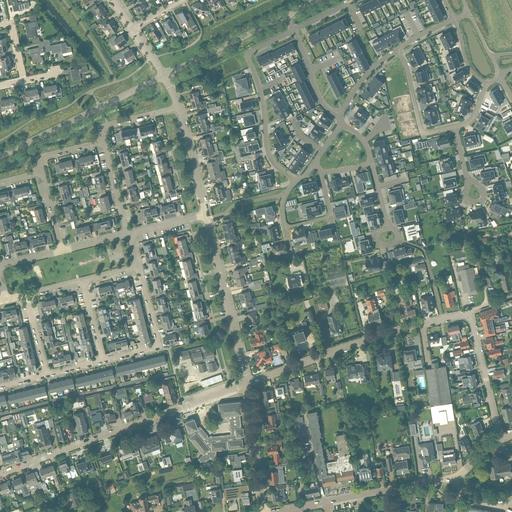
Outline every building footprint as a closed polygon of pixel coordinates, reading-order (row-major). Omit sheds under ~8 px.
[(29,8),(28,3),(28,2),(21,4),(20,3),(17,3),(16,0),(7,0),(9,5),(12,5),(14,11),(29,8)] [(143,0),(140,0),(138,2),(139,5),(134,8),(134,9),(135,11),(136,11),(137,13),(146,9),(143,3),(145,2),(143,0)] [(224,4),(223,2),(221,0),(207,0),(211,7),(215,5),(217,8),(224,4)] [(370,0),(365,3),(369,11),(374,9),(370,0)] [(370,0),(374,9),(379,6),(376,0),(370,0)] [(436,1),(428,5),(430,11),(438,7),(436,1)] [(210,13),(208,8),(205,4),(202,6),(201,3),(199,3),(197,4),(197,3),(192,5),(197,14),(200,12),(205,14),(206,15),(210,13)] [(365,3),(360,6),(364,14),(369,11),(365,3)] [(93,13),(95,14),(97,12),(101,19),(108,14),(106,11),(104,8),(101,4),(97,7),(95,4),(91,7),(89,8),(93,13)] [(438,7),(430,11),(433,16),(441,12),(438,7)] [(198,30),(197,27),(189,13),(186,14),(185,13),(184,14),(182,11),(175,15),(177,19),(178,18),(181,23),(184,22),(188,28),(190,27),(193,33),(198,30)] [(441,12),(433,16),(435,21),(443,17),(441,12)] [(33,43),(37,42),(40,41),(38,36),(35,37),(35,36),(36,36),(35,36),(35,34),(34,29),(38,28),(36,21),(35,14),(29,16),(30,22),(25,23),(26,27),(27,26),(27,29),(26,29),(28,38),(31,37),(33,43)] [(345,18),(340,20),(344,29),(349,26),(345,18)] [(111,34),(113,32),(117,29),(114,24),(114,23),(112,20),(108,22),(106,19),(100,23),(104,30),(107,28),(111,34)] [(168,34),(174,31),(177,37),(182,34),(179,28),(177,28),(174,22),(172,23),(169,19),(163,22),(165,26),(164,26),(168,34)] [(340,20),(335,23),(339,31),(344,29),(340,20)] [(335,23),(330,25),(334,34),(339,31),(335,23)] [(330,25),(325,28),(329,36),(334,34),(330,25)] [(401,25),(392,29),(393,30),(398,40),(403,38),(401,32),(404,31),(401,25)] [(158,31),(156,28),(155,29),(154,28),(152,29),(151,30),(152,31),(149,33),(154,40),(159,37),(160,40),(165,37),(161,29),(158,31)] [(325,28),(320,30),(324,39),(329,36),(325,28)] [(320,30),(314,33),(318,41),(324,39),(320,30)] [(393,30),(388,33),(393,43),(393,42),(394,43),(396,42),(395,42),(398,40),(393,30)] [(442,32),(436,35),(441,44),(452,38),(453,38),(450,32),(444,35),(442,32)] [(311,40),(308,41),(311,47),(315,46),(313,44),(318,41),(314,33),(309,36),(311,40)] [(388,33),(383,35),(383,36),(388,45),(393,43),(388,33)] [(116,43),(120,48),(123,46),(123,45),(127,42),(124,38),(122,34),(117,38),(115,35),(111,37),(108,39),(112,46),(116,43)] [(377,36),(369,41),(372,46),(375,45),(377,50),(380,49),(381,50),(382,49),(382,48),(383,48),(378,39),(377,36)] [(378,39),(383,48),(388,45),(383,36),(382,37),(378,39)] [(452,38),(441,44),(443,49),(441,50),(442,53),(443,53),(448,51),(447,48),(455,44),(455,42),(454,39),(453,39),(453,38),(452,38)] [(44,40),(45,46),(47,52),(51,51),(52,54),(59,52),(59,53),(58,54),(58,56),(57,56),(58,60),(64,59),(64,57),(63,57),(62,53),(68,52),(66,42),(50,45),(48,39),(44,40)] [(356,39),(346,44),(348,48),(358,43),(356,39)] [(44,40),(40,41),(37,42),(38,47),(29,49),(30,54),(32,64),(35,63),(36,63),(43,62),(42,56),(39,57),(39,53),(43,52),(42,47),(45,46),(44,40)] [(293,42),(287,45),(292,55),(297,52),(293,42)] [(358,43),(348,48),(351,53),(352,53),(352,52),(360,48),(358,43)] [(287,45),(281,48),(286,58),(288,57),(292,55),(287,45)] [(409,55),(408,55),(410,59),(411,59),(411,60),(423,54),(419,45),(413,48),(414,51),(408,54),(409,55)] [(281,48),(276,51),(280,60),(286,58),(281,48)] [(360,48),(352,52),(352,53),(354,57),(355,57),(355,56),(363,53),(360,48)] [(125,49),(111,57),(114,62),(114,61),(121,57),(121,58),(123,58),(126,57),(128,61),(135,57),(131,49),(127,52),(125,49)] [(276,51),(270,54),(274,62),(274,63),(279,61),(280,60),(276,51)] [(442,53),(440,54),(441,58),(444,57),(446,63),(458,58),(456,52),(450,54),(448,51),(443,53),(442,53)] [(270,53),(264,56),(268,65),(274,62),(270,54),(270,53)] [(363,53),(355,56),(355,57),(357,61),(365,57),(363,53)] [(1,64),(10,62),(9,56),(4,57),(4,54),(0,55),(0,61),(1,61),(1,64)] [(411,59),(411,60),(414,66),(420,63),(422,65),(427,63),(423,54),(411,60),(411,59)] [(264,56),(258,59),(263,68),(268,65),(264,56)] [(357,61),(355,62),(357,67),(367,62),(365,57),(357,61)] [(458,58),(446,63),(447,66),(449,72),(455,70),(454,67),(460,64),(458,58)] [(10,62),(1,64),(2,64),(0,64),(0,68),(2,76),(10,74),(9,69),(11,69),(10,62)] [(367,62),(357,67),(360,72),(370,67),(367,62)] [(72,69),(70,70),(73,81),(77,80),(81,79),(80,73),(88,71),(87,66),(86,66),(86,63),(82,63),(79,64),(77,65),(78,68),(72,69)] [(299,63),(291,67),(293,72),(301,68),(299,63)] [(422,71),(415,72),(416,77),(427,74),(426,67),(421,68),(422,71)] [(301,68),(293,72),(296,77),(303,73),(301,68)] [(455,71),(449,74),(454,83),(466,76),(466,75),(466,74),(464,71),(463,70),(457,74),(455,71)] [(335,72),(327,75),(330,80),(337,77),(335,72)] [(303,73),(296,77),(298,81),(298,82),(303,79),(306,78),(303,73)] [(242,90),(243,94),(251,92),(249,85),(247,85),(246,78),(243,78),(241,74),(233,78),(235,81),(236,81),(238,91),(242,90)] [(337,77),(330,80),(332,85),(340,81),(337,77)] [(373,79),(372,80),(372,81),(379,87),(380,88),(384,83),(376,77),(373,79)] [(298,81),(295,83),(298,88),(306,84),(303,79),(298,82),(298,81)] [(470,79),(464,86),(468,90),(470,88),(474,92),(479,87),(478,86),(476,84),(470,79)] [(340,81),(332,85),(334,90),(342,86),(340,81)] [(371,82),(369,85),(376,91),(379,87),(372,81),(371,82)] [(51,85),(49,85),(51,94),(55,94),(55,95),(56,98),(62,96),(61,94),(61,93),(60,88),(57,88),(56,86),(56,84),(55,84),(55,83),(50,84),(51,85)] [(426,88),(419,89),(420,92),(420,96),(433,92),(431,83),(425,84),(426,88)] [(306,84),(298,88),(300,93),(308,89),(306,84)] [(44,91),(41,92),(43,98),(48,97),(48,95),(51,94),(49,85),(43,87),(44,91)] [(190,93),(192,100),(200,98),(199,94),(204,93),(202,85),(196,87),(197,91),(190,93)] [(369,85),(365,89),(375,97),(378,93),(378,92),(376,91),(369,85)] [(342,86),(334,90),(337,95),(345,91),(342,86)] [(37,88),(31,90),(34,102),(43,99),(43,98),(41,92),(38,93),(37,88)] [(275,95),(270,98),(271,101),(271,103),(272,102),(272,103),(282,99),(284,98),(280,89),(274,92),(275,95)] [(308,89),(300,93),(303,97),(310,94),(308,89)] [(365,89),(362,94),(366,97),(364,100),(369,104),(375,97),(365,89)] [(492,101),(489,108),(496,111),(500,105),(499,103),(503,101),(501,97),(502,96),(500,92),(498,93),(497,89),(490,93),(492,97),(490,98),(492,101)] [(33,99),(34,102),(31,90),(25,91),(26,95),(23,96),(24,102),(30,101),(29,99),(33,99)] [(433,92),(420,96),(421,99),(422,102),(429,100),(429,104),(436,102),(434,97),(433,92)] [(460,93),(457,102),(469,107),(470,104),(471,101),(465,99),(466,96),(460,93)] [(310,94),(303,97),(305,102),(313,99),(310,94)] [(13,98),(6,99),(8,108),(9,110),(10,111),(12,111),(13,109),(12,109),(18,108),(17,101),(14,102),(13,98)] [(201,101),(200,98),(192,100),(193,107),(200,105),(201,108),(208,107),(206,100),(201,101)] [(5,109),(8,108),(6,99),(0,100),(1,105),(0,105),(0,111),(5,110),(5,109)] [(282,99),(272,103),(275,108),(284,104),(282,99)] [(313,99),(305,102),(307,107),(315,104),(313,99)] [(400,110),(392,112),(394,117),(408,114),(406,106),(409,105),(407,99),(398,101),(400,110)] [(254,108),(252,100),(240,103),(242,111),(254,108)] [(457,102),(453,111),(459,114),(460,111),(467,113),(468,110),(469,107),(457,102)] [(284,104),(275,108),(278,113),(287,109),(289,108),(286,103),(284,104)] [(424,112),(425,116),(426,117),(439,114),(436,104),(430,106),(431,109),(424,111),(424,112)] [(356,113),(352,118),(357,122),(364,111),(356,105),(352,110),(356,113)] [(287,109),(278,113),(280,119),(286,116),(287,119),(293,116),(291,113),(289,114),(287,109)] [(364,111),(357,122),(362,125),(366,120),(368,122),(372,116),(364,111)] [(320,112),(318,116),(329,124),(332,121),(326,117),(327,116),(324,113),(323,113),(322,112),(320,112)] [(476,125),(475,125),(476,126),(483,129),(483,130),(484,129),(483,129),(484,129),(484,130),(487,131),(490,125),(495,116),(486,112),(484,116),(482,115),(481,115),(479,119),(477,122),(478,122),(476,125)] [(195,116),(197,123),(211,120),(210,116),(206,116),(205,113),(195,116)] [(246,113),(239,115),(241,122),(244,122),(245,126),(256,124),(254,114),(246,116),(246,113)] [(426,117),(425,117),(427,123),(434,122),(434,125),(441,123),(439,114),(426,117)] [(318,116),(315,121),(320,125),(321,124),(327,128),(329,124),(318,116)] [(510,118),(503,123),(508,132),(511,129),(511,120),(511,121),(511,120),(510,118)] [(213,132),(222,130),(221,125),(213,127),(212,123),(208,124),(207,121),(211,120),(197,123),(199,131),(212,128),(213,132)] [(405,134),(398,136),(399,141),(404,140),(407,140),(414,138),(412,130),(415,129),(413,123),(403,125),(405,134)] [(151,124),(145,126),(147,133),(148,136),(148,137),(153,135),(153,134),(157,133),(154,124),(151,124)] [(311,127),(309,129),(321,137),(323,133),(318,129),(319,128),(313,124),(311,127)] [(148,136),(145,126),(139,127),(139,128),(136,128),(139,138),(148,136)] [(252,127),(241,130),(242,135),(246,134),(248,139),(257,137),(255,130),(253,130),(252,127)] [(134,139),(139,138),(136,128),(133,129),(127,130),(129,138),(134,137),(134,139)] [(280,129),(273,132),(277,141),(278,142),(283,139),(283,138),(281,134),(282,133),(280,129)] [(309,129),(306,134),(312,138),(313,136),(318,140),(321,137),(309,129)] [(124,139),(129,138),(127,130),(121,132),(119,131),(118,133),(118,132),(115,133),(117,143),(125,141),(124,139)] [(201,139),(203,147),(212,145),(210,139),(215,138),(213,132),(207,134),(208,137),(201,139)] [(468,136),(464,137),(466,146),(470,145),(470,144),(472,144),(473,144),(474,147),(481,145),(478,134),(475,135),(475,134),(471,135),(470,135),(468,136)] [(277,141),(274,143),(277,149),(287,144),(289,143),(286,137),(283,138),(283,139),(278,142),(277,141)] [(450,145),(449,137),(440,139),(440,137),(431,139),(432,145),(436,148),(441,147),(441,148),(443,148),(442,147),(443,147),(444,148),(445,147),(445,146),(450,145)] [(384,139),(374,142),(375,148),(385,145),(384,139)] [(152,142),(155,153),(166,150),(165,147),(162,148),(160,140),(152,142)] [(257,140),(244,143),(245,146),(248,146),(249,150),(249,151),(250,151),(251,151),(254,151),(254,150),(259,149),(257,140)] [(212,145),(203,147),(205,155),(212,153),(213,157),(223,154),(223,151),(221,150),(218,151),(216,143),(212,145)] [(385,145),(375,148),(376,151),(375,151),(376,153),(377,152),(377,153),(387,151),(389,150),(388,144),(385,145)] [(119,153),(121,159),(130,156),(128,157),(127,151),(129,150),(128,147),(117,150),(118,153),(119,153)] [(301,147),(297,152),(298,153),(306,158),(310,154),(301,147)] [(167,154),(166,150),(155,153),(158,164),(166,161),(164,154),(167,154)] [(387,151),(377,153),(378,159),(388,156),(387,153),(387,151)] [(241,156),(242,161),(249,159),(251,169),(255,168),(255,169),(262,167),(262,166),(263,166),(262,163),(261,163),(260,159),(257,160),(255,153),(241,156)] [(295,157),(303,163),(306,158),(298,153),(297,154),(295,157)] [(470,161),(469,161),(470,165),(471,165),(471,167),(475,166),(476,167),(484,165),(483,158),(485,157),(484,153),(477,155),(477,158),(470,160),(470,161)] [(91,154),(85,156),(87,164),(93,162),(94,164),(99,163),(97,155),(91,156),(91,154)] [(223,154),(213,157),(214,160),(207,162),(209,170),(219,167),(218,163),(221,162),(220,159),(223,158),(224,157),(223,154)] [(378,159),(378,161),(379,161),(380,164),(381,164),(392,161),(390,155),(388,156),(378,159)] [(79,159),(75,160),(77,167),(77,169),(79,168),(84,167),(84,165),(87,164),(85,156),(79,157),(79,159)] [(133,165),(130,156),(121,159),(122,162),(121,163),(122,168),(133,165)] [(293,156),(290,161),(300,168),(304,163),(303,163),(295,157),(293,156)] [(448,158),(438,160),(439,165),(441,171),(442,171),(449,169),(450,170),(454,169),(453,163),(452,163),(452,161),(449,161),(448,158)] [(77,167),(75,160),(71,161),(71,159),(65,161),(67,169),(73,167),(73,168),(77,167)] [(67,169),(65,161),(58,162),(59,164),(55,165),(57,173),(61,172),(63,172),(64,174),(68,173),(67,169)] [(158,164),(160,174),(171,171),(170,168),(167,169),(166,161),(158,164)] [(290,161),(286,165),(296,173),(300,168),(290,161)] [(392,161),(381,164),(383,169),(394,166),(392,161)] [(133,168),(133,165),(122,168),(123,171),(124,171),(125,177),(133,175),(131,169),(133,168)] [(383,170),(382,170),(383,172),(384,175),(395,172),(394,166),(383,169),(383,170)] [(481,172),(480,172),(481,173),(482,178),(482,180),(483,180),(495,177),(495,178),(495,177),(494,171),(498,170),(497,166),(491,167),(491,168),(491,170),(485,171),(482,172),(481,172)] [(220,171),(219,167),(209,170),(211,178),(216,176),(217,180),(225,178),(223,171),(220,171)] [(94,177),(96,183),(104,181),(102,175),(101,175),(100,171),(98,171),(92,173),(93,177),(94,177)] [(172,175),(171,171),(160,174),(163,184),(171,182),(169,175),(172,175)] [(258,176),(257,177),(258,183),(273,179),(272,175),(271,176),(270,173),(264,175),(263,171),(257,173),(258,176)] [(354,177),(358,192),(365,191),(362,182),(370,181),(367,171),(356,174),(357,177),(354,177)] [(450,172),(441,174),(442,180),(443,180),(445,187),(452,186),(457,185),(456,180),(455,177),(452,178),(450,172)] [(126,183),(126,186),(137,183),(136,180),(134,181),(133,175),(125,177),(126,183)] [(339,178),(331,179),(334,190),(341,188),(341,187),(350,185),(348,178),(341,180),(340,181),(339,178)] [(60,192),(71,189),(70,185),(67,186),(67,184),(67,183),(66,179),(59,181),(60,185),(58,186),(60,192)] [(213,186),(215,193),(223,191),(222,187),(228,186),(227,179),(220,181),(221,185),(213,186)] [(273,179),(258,183),(260,188),(261,188),(262,192),(268,190),(267,187),(273,185),(273,183),(274,182),(273,179)] [(104,181),(96,183),(97,188),(98,193),(95,193),(95,194),(105,191),(104,187),(105,187),(104,181)] [(316,181),(302,184),(305,193),(318,189),(316,181)] [(141,182),(137,183),(126,186),(128,191),(129,191),(129,194),(139,192),(138,186),(142,185),(141,182)] [(173,190),(171,182),(163,184),(165,195),(176,192),(176,189),(173,190)] [(505,198),(501,184),(493,186),(496,200),(505,198)] [(389,197),(389,198),(401,195),(399,189),(401,189),(400,185),(394,187),(395,190),(389,191),(389,194),(388,194),(389,197)] [(20,188),(23,199),(23,198),(31,195),(29,186),(26,187),(26,186),(20,188)] [(352,187),(349,187),(350,193),(345,194),(346,198),(355,196),(352,187)] [(14,190),(11,190),(13,200),(18,199),(18,200),(23,199),(20,188),(14,189),(14,190)] [(72,195),(71,189),(60,192),(61,198),(63,198),(64,202),(71,200),(70,195),(72,195)] [(452,189),(443,191),(444,196),(446,196),(447,204),(457,202),(456,197),(457,197),(456,193),(453,194),(452,189)] [(8,191),(2,192),(5,202),(11,201),(11,202),(14,201),(13,200),(11,190),(8,191)] [(101,203),(109,201),(107,195),(106,195),(105,191),(95,194),(96,198),(94,198),(95,205),(101,203)] [(224,195),(223,191),(215,193),(217,200),(224,198),(225,202),(232,200),(230,193),(224,195)] [(141,201),(139,192),(129,194),(130,198),(129,198),(131,203),(138,202),(140,201),(141,201)] [(364,194),(358,196),(360,206),(373,203),(373,202),(374,202),(373,197),(372,198),(372,196),(365,198),(364,194)] [(404,194),(401,195),(389,198),(390,201),(391,201),(392,203),(398,202),(398,204),(405,203),(404,200),(405,200),(404,194)] [(65,212),(73,210),(72,204),(79,203),(78,198),(71,200),(64,202),(65,206),(63,206),(65,212)] [(173,203),(167,205),(169,212),(173,212),(182,210),(181,209),(180,206),(180,205),(179,200),(173,201),(173,203)] [(109,201),(101,203),(103,209),(102,209),(103,214),(110,212),(109,208),(110,207),(109,201)] [(301,205),(303,213),(307,212),(308,217),(310,217),(315,216),(315,214),(317,214),(317,215),(321,214),(321,213),(322,212),(322,211),(323,211),(322,207),(320,207),(320,205),(316,206),(316,205),(315,205),(314,202),(301,205)] [(491,209),(490,212),(493,214),(492,216),(497,219),(500,213),(505,215),(507,212),(510,214),(511,210),(511,209),(508,208),(508,209),(495,202),(494,204),(493,204),(493,203),(491,208),(492,209),(491,209)] [(343,205),(333,207),(337,221),(340,220),(339,216),(346,214),(346,216),(351,215),(348,203),(343,204),(343,205)] [(35,215),(43,213),(41,208),(42,207),(41,204),(28,208),(29,210),(34,209),(35,215)] [(163,214),(169,212),(167,205),(162,206),(161,204),(158,205),(161,216),(164,215),(163,214)] [(158,216),(161,216),(158,205),(155,206),(156,208),(150,209),(152,217),(158,215),(158,216)] [(275,214),(274,210),(273,210),(272,205),(273,205),(255,209),(255,210),(253,210),(254,214),(256,214),(256,215),(265,213),(267,221),(266,221),(276,219),(274,215),(275,214)] [(371,206),(363,208),(367,220),(369,220),(371,229),(372,228),(373,229),(379,228),(378,227),(380,226),(379,222),(380,222),(378,217),(377,213),(373,213),(371,206)] [(152,217),(150,209),(149,207),(140,209),(141,212),(137,213),(139,221),(146,219),(146,218),(152,217)] [(402,208),(394,210),(395,215),(394,215),(395,218),(396,218),(397,222),(404,221),(402,208)] [(446,215),(446,217),(447,220),(450,220),(458,218),(458,216),(460,216),(461,216),(460,208),(446,211),(447,215),(446,215)] [(73,210),(65,212),(66,218),(68,218),(69,222),(78,220),(76,215),(75,216),(73,210)] [(483,211),(469,214),(470,217),(470,219),(471,222),(474,221),(475,221),(477,220),(479,220),(480,220),(481,219),(482,223),(482,225),(483,226),(484,226),(486,226),(487,225),(485,218),(485,216),(484,214),(483,215),(483,212),(483,211)] [(0,224),(7,222),(5,217),(10,216),(9,212),(0,214),(0,224)] [(43,213),(35,215),(37,221),(32,222),(33,225),(46,222),(45,219),(44,219),(43,213)] [(222,223),(224,231),(234,229),(233,225),(233,223),(232,224),(232,221),(235,220),(234,217),(225,219),(225,222),(222,223)] [(109,220),(103,221),(105,230),(111,228),(110,227),(115,226),(113,219),(109,220)] [(97,222),(92,224),(94,231),(98,230),(99,231),(105,230),(103,221),(97,223),(97,222)] [(354,221),(349,222),(353,236),(357,235),(356,228),(354,221)] [(7,222),(0,224),(0,228),(0,230),(0,232),(0,234),(11,231),(10,228),(8,228),(7,222)] [(419,223),(404,226),(404,227),(405,230),(406,231),(405,232),(407,240),(412,239),(411,235),(419,233),(418,229),(420,229),(419,223)] [(82,226),(84,235),(91,233),(90,232),(94,231),(92,224),(89,225),(82,226)] [(78,236),(84,235),(82,226),(77,228),(72,229),(74,236),(78,235),(78,236)] [(279,238),(276,226),(268,228),(271,240),(279,238)] [(334,242),(338,241),(336,231),(332,232),(331,228),(320,230),(322,238),(332,236),(334,242)] [(234,232),(234,229),(224,231),(226,239),(229,238),(230,241),(239,239),(238,235),(236,236),(235,233),(235,232),(234,232)] [(313,243),(310,232),(305,233),(304,229),(301,230),(301,229),(295,230),(296,231),(292,232),(294,236),(292,236),(295,248),(295,246),(300,245),(299,240),(306,238),(307,243),(313,242),(313,243)] [(37,237),(39,245),(45,243),(45,244),(52,243),(49,232),(43,234),(43,236),(37,237)] [(176,237),(178,247),(186,245),(185,238),(188,237),(187,234),(176,237)] [(364,235),(354,237),(356,245),(361,244),(362,248),(361,248),(363,253),(372,251),(372,250),(373,250),(372,246),(371,246),(371,245),(370,246),(368,239),(365,240),(364,235)] [(33,246),(39,245),(37,237),(31,238),(31,236),(28,237),(31,248),(33,247),(33,246)] [(26,240),(19,241),(21,249),(27,248),(27,249),(31,248),(28,237),(25,238),(26,240)] [(486,237),(477,240),(479,246),(488,243),(486,237)] [(9,242),(7,243),(9,253),(12,252),(16,252),(15,251),(18,250),(21,249),(19,241),(19,239),(13,240),(13,238),(9,239),(10,242),(9,242)] [(143,245),(145,251),(152,249),(151,243),(153,242),(152,239),(141,242),(142,245),(143,245)] [(228,247),(230,254),(239,252),(238,247),(242,246),(241,240),(234,242),(234,245),(228,247)] [(268,251),(267,247),(270,246),(269,243),(261,245),(263,252),(268,251)] [(279,244),(272,246),(273,250),(276,249),(277,255),(285,253),(285,252),(287,251),(285,244),(280,245),(279,244)] [(188,252),(186,245),(178,247),(181,258),(192,255),(191,252),(188,252)] [(405,246),(393,249),(394,253),(396,258),(412,254),(411,248),(405,250),(405,249),(405,246)] [(152,249),(145,251),(145,254),(146,257),(145,257),(146,260),(157,257),(154,248),(152,249)] [(241,257),(239,252),(230,254),(232,262),(238,260),(239,264),(246,262),(244,256),(241,257)] [(193,258),(192,255),(181,258),(184,268),(192,266),(190,259),(193,258)] [(161,257),(160,256),(157,257),(146,260),(147,263),(148,263),(149,268),(157,266),(159,266),(158,260),(160,259),(159,258),(161,257)] [(366,264),(365,264),(366,265),(367,265),(367,268),(373,268),(373,270),(380,270),(380,259),(376,259),(376,258),(369,258),(369,260),(366,260),(366,264)] [(468,265),(456,267),(458,274),(459,281),(462,280),(464,288),(467,288),(468,294),(480,292),(479,285),(476,285),(472,267),(469,268),(468,265)] [(149,275),(150,278),(164,274),(163,271),(158,272),(157,266),(149,268),(151,274),(149,275)] [(184,268),(186,279),(197,276),(196,273),(193,273),(192,266),(184,268)] [(349,284),(344,266),(327,270),(331,288),(349,284)] [(234,270),(236,278),(246,275),(245,271),(248,270),(247,267),(234,270)] [(425,271),(418,272),(419,280),(426,279),(425,271)] [(511,288),(511,285),(511,284),(510,277),(511,277),(510,272),(499,274),(503,291),(511,288)] [(152,280),(153,286),(161,284),(159,278),(166,277),(165,274),(164,274),(150,278),(151,280),(152,280)] [(247,279),(246,275),(236,278),(238,285),(251,282),(250,279),(247,279)] [(299,275),(288,278),(290,287),(301,285),(299,275)] [(488,289),(495,288),(492,275),(486,277),(488,289)] [(186,279),(189,289),(197,287),(195,280),(198,279),(197,276),(186,279)] [(125,281),(122,282),(124,289),(125,291),(125,293),(131,291),(131,293),(134,292),(134,290),(133,288),(133,285),(132,283),(131,280),(131,279),(128,279),(128,280),(125,281)] [(116,282),(113,283),(116,294),(117,298),(118,302),(120,301),(118,296),(119,296),(125,294),(125,293),(125,291),(124,289),(122,282),(119,283),(116,283),(116,282)] [(113,294),(116,294),(113,283),(110,284),(110,285),(104,286),(106,294),(112,292),(113,294)] [(162,290),(161,284),(153,286),(155,292),(154,292),(155,295),(165,293),(165,290),(162,290)] [(100,295),(106,294),(104,286),(98,288),(98,287),(95,287),(98,298),(101,297),(100,295)] [(199,294),(197,287),(189,289),(192,300),(203,297),(202,294),(199,294)] [(240,293),(242,301),(251,298),(249,291),(240,293)] [(444,293),(446,301),(447,306),(454,305),(452,297),(455,296),(454,291),(444,293)] [(416,316),(415,311),(415,309),(411,310),(410,305),(412,304),(409,292),(399,295),(401,302),(398,303),(400,311),(403,310),(404,313),(402,313),(403,319),(416,316)] [(66,296),(68,304),(74,302),(74,304),(77,303),(74,293),(71,293),(72,294),(66,296)] [(156,298),(158,304),(165,302),(164,296),(166,295),(165,293),(155,295),(155,298),(156,298)] [(432,295),(421,298),(422,302),(423,304),(424,311),(428,311),(430,310),(434,309),(432,302),(433,302),(432,295)] [(67,304),(68,304),(66,296),(60,297),(59,296),(57,297),(59,308),(68,306),(67,304)] [(57,309),(59,308),(57,297),(54,298),(54,299),(48,300),(50,308),(56,306),(57,309)] [(192,300),(194,310),(202,308),(200,301),(203,300),(203,297),(192,300)] [(131,303),(132,306),(140,304),(139,298),(126,301),(127,304),(131,303)] [(253,306),(251,298),(242,301),(244,309),(253,306)] [(325,298),(316,300),(319,312),(328,309),(325,298)] [(381,321),(380,316),(378,308),(377,308),(375,298),(366,300),(369,311),(370,310),(371,314),(368,314),(370,324),(381,321)] [(50,308),(48,300),(42,302),(42,301),(39,301),(41,312),(50,310),(50,308)] [(168,301),(165,302),(158,304),(159,310),(158,310),(159,313),(170,310),(168,301)] [(132,306),(133,312),(142,310),(140,304),(132,306)] [(498,319),(500,319),(496,308),(500,307),(499,304),(491,306),(492,309),(479,313),(482,323),(483,322),(498,318),(498,319)] [(97,308),(99,314),(107,312),(111,311),(110,309),(106,310),(106,306),(97,308)] [(15,308),(9,310),(11,317),(17,316),(18,321),(22,321),(18,307),(15,307),(15,308)] [(204,315),(202,308),(194,310),(197,321),(194,322),(194,323),(199,322),(198,320),(208,318),(207,315),(204,315)] [(306,311),(309,320),(314,318),(311,309),(306,311)] [(11,317),(9,310),(3,311),(3,310),(0,311),(3,322),(6,321),(5,319),(11,317)] [(135,318),(143,316),(142,310),(133,312),(135,318)] [(171,313),(170,310),(159,313),(160,316),(161,316),(162,321),(170,320),(168,314),(171,313)] [(253,328),(257,327),(256,326),(258,326),(256,321),(259,321),(256,311),(250,313),(251,318),(246,319),(248,328),(252,327),(253,328)] [(75,317),(76,321),(84,319),(83,312),(72,315),(72,318),(75,317)] [(100,320),(109,318),(107,312),(99,314),(100,320)] [(343,317),(342,313),(342,312),(327,316),(330,327),(329,327),(332,336),(342,333),(338,319),(343,317)] [(136,324),(145,322),(143,316),(135,318),(136,324)] [(507,317),(500,319),(498,319),(498,318),(483,322),(484,327),(494,325),(493,322),(498,321),(499,322),(508,319),(507,317)] [(100,320),(102,326),(110,324),(114,323),(113,321),(109,322),(109,318),(100,320)] [(84,319),(76,321),(73,321),(74,327),(77,326),(86,324),(84,319)] [(173,328),(173,331),(181,329),(180,327),(178,328),(178,327),(176,327),(176,324),(173,325),(172,319),(170,320),(162,321),(163,325),(162,325),(164,331),(173,328)] [(305,334),(310,333),(306,321),(301,322),(303,328),(292,331),(295,343),(301,341),(300,340),(307,338),(305,334)] [(484,327),(485,331),(509,326),(508,321),(505,322),(505,324),(494,327),(494,325),(484,327)] [(138,330),(146,328),(145,322),(136,324),(138,330)] [(199,322),(194,323),(188,325),(189,326),(192,325),(193,331),(199,330),(201,334),(208,332),(206,324),(200,326),(199,322)] [(112,330),(110,324),(102,326),(103,332),(112,330)] [(19,330),(20,334),(28,332),(26,326),(23,327),(23,325),(15,327),(15,331),(19,330)] [(456,339),(453,325),(447,326),(449,334),(452,334),(453,340),(456,339)] [(509,326),(485,331),(486,336),(496,333),(495,332),(504,330),(503,328),(509,326)] [(139,336),(148,334),(146,328),(138,330),(139,336)] [(170,334),(165,335),(167,343),(168,343),(169,345),(170,344),(170,347),(172,346),(174,346),(174,343),(177,343),(175,334),(177,334),(183,332),(182,328),(181,329),(173,331),(172,331),(172,334),(170,334)] [(255,331),(256,337),(251,339),(253,345),(265,342),(269,341),(268,335),(265,335),(263,329),(255,331)] [(29,338),(28,332),(20,334),(21,340),(29,338)] [(44,334),(45,340),(53,339),(53,338),(56,338),(54,332),(52,333),(44,334)] [(148,334),(139,336),(136,337),(137,339),(140,338),(141,342),(149,340),(148,334)] [(442,345),(441,337),(438,338),(437,334),(428,335),(430,344),(434,343),(434,345),(435,346),(442,345)] [(120,340),(122,349),(128,347),(125,336),(119,338),(120,340)] [(503,340),(499,341),(497,342),(495,337),(486,339),(487,344),(488,349),(491,348),(490,349),(491,349),(495,348),(495,345),(503,343),(503,340)] [(116,350),(122,349),(120,340),(114,342),(116,350)] [(455,344),(454,344),(455,348),(461,346),(461,348),(469,346),(468,341),(466,341),(466,340),(462,341),(455,342),(455,344)] [(110,352),(116,350),(114,342),(108,343),(110,352)] [(284,342),(277,344),(279,349),(279,352),(286,351),(284,342)] [(207,345),(180,352),(182,360),(190,358),(190,357),(191,356),(192,361),(195,361),(196,363),(198,362),(198,363),(197,364),(199,372),(208,370),(207,369),(209,369),(209,371),(217,369),(215,361),(214,361),(214,357),(212,349),(208,350),(207,345)] [(91,348),(83,350),(81,351),(82,357),(93,354),(91,348)] [(423,365),(423,362),(422,357),(416,358),(415,349),(411,350),(411,349),(410,348),(409,349),(408,349),(408,350),(403,351),(405,362),(412,361),(413,367),(423,365)] [(490,357),(493,356),(493,357),(494,358),(495,358),(497,358),(497,357),(498,356),(498,355),(501,354),(500,348),(489,351),(490,357)] [(272,362),(271,357),(269,349),(258,352),(258,354),(255,355),(257,365),(265,363),(265,364),(265,363),(272,362)] [(32,350),(24,352),(21,353),(22,359),(26,358),(34,356),(32,350)] [(54,366),(60,364),(58,356),(57,353),(54,354),(55,357),(52,358),(54,366)] [(157,356),(159,364),(165,363),(164,355),(157,356)] [(383,356),(376,357),(377,362),(378,369),(383,367),(383,365),(386,365),(386,366),(390,367),(392,381),(394,380),(393,372),(392,367),(391,360),(390,355),(384,356),(385,357),(383,357),(383,356)] [(458,359),(459,364),(473,361),(471,355),(463,357),(458,359)] [(157,356),(151,358),(153,366),(159,364),(157,356)] [(147,367),(153,366),(151,358),(145,359),(147,367)] [(430,405),(452,402),(446,362),(441,363),(442,366),(439,367),(438,361),(437,362),(437,358),(431,359),(432,368),(426,369),(430,405)] [(145,359),(139,361),(141,369),(147,367),(145,359)] [(135,370),(141,369),(139,361),(133,363),(135,370)] [(474,367),(473,361),(459,364),(460,368),(461,370),(466,369),(469,368),(470,368),(474,367)] [(35,362),(27,364),(25,364),(25,367),(28,366),(29,370),(37,368),(35,362)] [(133,363),(127,364),(129,372),(135,370),(133,363)] [(11,368),(7,369),(9,377),(15,375),(13,364),(10,365),(11,368)] [(127,364),(121,366),(123,373),(129,372),(127,364)] [(370,381),(368,369),(367,364),(360,365),(360,364),(346,366),(348,378),(361,376),(362,382),(370,381)] [(498,370),(494,371),(495,377),(497,377),(498,379),(502,378),(502,377),(505,376),(505,375),(504,370),(505,369),(505,365),(497,367),(498,370)] [(117,375),(123,373),(121,366),(115,367),(117,375)] [(9,377),(7,369),(1,370),(3,378),(9,377)] [(112,369),(106,370),(108,379),(114,377),(112,369)] [(335,377),(334,374),(334,369),(330,370),(330,369),(326,370),(327,378),(332,377),(333,381),(335,381),(335,377)] [(108,379),(106,370),(100,372),(102,380),(108,379)] [(96,382),(102,380),(100,372),(94,373),(96,382)] [(96,382),(94,373),(88,375),(90,383),(96,382)] [(462,378),(463,382),(476,379),(475,373),(470,374),(467,375),(468,377),(462,378)] [(222,374),(202,381),(204,387),(224,379),(222,374)] [(318,374),(305,376),(306,381),(306,384),(315,383),(319,382),(319,379),(318,374)] [(84,385),(90,383),(88,375),(82,376),(84,385)] [(78,386),(84,385),(82,376),(76,378),(78,386)] [(66,379),(68,388),(74,386),(72,378),(66,379)] [(303,390),(303,386),(302,381),(299,382),(298,378),(295,379),(295,381),(289,382),(289,384),(289,385),(291,397),(296,396),(295,391),(303,390)] [(66,379),(60,381),(62,389),(68,388),(66,379)] [(170,393),(174,391),(171,381),(170,379),(166,381),(166,382),(164,383),(164,381),(161,381),(161,380),(156,382),(157,387),(162,385),(162,388),(160,388),(159,389),(161,393),(161,394),(164,393),(169,391),(170,393)] [(478,385),(476,379),(463,382),(464,386),(459,387),(459,389),(457,389),(457,392),(468,390),(466,385),(469,385),(470,387),(478,385)] [(56,391),(62,389),(60,381),(54,382),(56,391)] [(50,392),(56,391),(54,382),(48,384),(50,392)] [(511,414),(511,411),(511,410),(511,387),(511,382),(501,385),(502,389),(504,389),(509,407),(502,409),(505,421),(511,419),(511,414)] [(288,392),(287,388),(286,383),(279,384),(280,384),(280,386),(275,387),(277,398),(278,398),(279,397),(280,396),(281,396),(281,395),(285,394),(285,393),(288,392)] [(44,386),(38,387),(40,395),(46,394),(44,386)] [(34,397),(40,395),(38,387),(32,389),(34,397)] [(116,399),(127,396),(124,388),(114,390),(116,399)] [(32,389),(26,390),(28,398),(34,397),(32,389)] [(273,398),(273,395),(272,390),(269,390),(269,389),(263,390),(264,395),(261,395),(264,409),(269,409),(267,399),(273,398)] [(28,398),(26,390),(20,392),(22,400),(28,398)] [(164,393),(161,394),(162,395),(163,396),(165,395),(167,403),(177,400),(174,391),(170,393),(169,391),(164,393)] [(462,397),(464,404),(481,399),(479,391),(468,394),(469,396),(462,397)] [(16,401),(22,400),(20,392),(14,393),(16,401)] [(10,403),(16,401),(14,393),(8,395),(10,403)] [(89,406),(86,407),(88,412),(87,412),(88,415),(88,416),(91,415),(93,422),(92,422),(92,423),(93,423),(99,422),(100,426),(103,425),(101,416),(104,416),(103,413),(103,411),(99,393),(93,394),(95,405),(97,404),(98,404),(99,409),(90,411),(89,406)] [(133,405),(130,406),(133,415),(140,413),(137,407),(135,401),(132,402),(133,405)] [(188,437),(203,455),(198,459),(202,464),(217,458),(216,450),(226,449),(228,449),(243,447),(242,439),(241,439),(241,437),(243,437),(242,428),(241,428),(240,414),(241,414),(239,401),(218,403),(219,416),(220,423),(229,422),(230,434),(220,435),(220,436),(215,436),(212,436),(212,437),(210,437),(210,436),(208,436),(208,435),(201,427),(200,428),(199,427),(197,427),(194,418),(184,421),(188,431),(189,432),(191,435),(188,437)] [(452,402),(430,405),(431,411),(433,422),(440,421),(441,423),(448,422),(447,420),(454,419),(453,408),(452,402)] [(133,415),(130,406),(126,408),(125,407),(123,408),(124,411),(126,417),(133,415)] [(355,482),(352,469),(350,453),(349,453),(346,433),(336,435),(339,452),(337,453),(336,452),(335,455),(337,456),(338,461),(325,463),(321,439),(320,439),(320,436),(321,436),(321,433),(321,432),(320,432),(319,426),(320,425),(319,425),(318,419),(319,418),(318,417),(317,412),(318,411),(317,410),(308,412),(319,473),(319,478),(322,477),(324,488),(329,487),(329,489),(337,488),(337,487),(351,485),(350,483),(355,482)] [(88,431),(87,426),(83,411),(73,414),(78,433),(88,431)] [(109,411),(103,413),(104,416),(105,419),(108,419),(109,422),(116,421),(114,414),(110,415),(109,411)] [(272,430),(276,430),(275,429),(277,428),(276,421),(281,421),(280,413),(275,414),(269,415),(269,422),(265,422),(266,430),(272,429),(272,430)] [(300,417),(292,418),(288,419),(289,425),(303,423),(302,417),(300,417)] [(42,436),(45,447),(51,445),(49,439),(46,427),(54,425),(52,418),(45,420),(38,423),(39,427),(43,426),(45,435),(42,436)] [(7,421),(8,424),(9,428),(11,428),(11,429),(15,428),(13,420),(13,419),(9,420),(9,421),(7,421)] [(62,419),(58,420),(54,421),(58,436),(59,441),(67,439),(62,419)] [(479,421),(471,424),(477,439),(486,436),(479,421)] [(39,427),(38,423),(34,424),(35,428),(38,442),(40,448),(45,447),(42,436),(45,435),(43,426),(39,427)] [(170,433),(163,436),(166,443),(173,441),(174,444),(183,441),(178,428),(170,431),(170,433)] [(4,464),(10,462),(9,456),(11,455),(9,449),(7,445),(4,435),(0,436),(0,440),(1,444),(4,443),(7,453),(1,455),(4,464)] [(152,451),(153,451),(160,448),(158,444),(159,444),(155,435),(151,437),(151,436),(147,437),(152,451)] [(146,437),(146,436),(142,438),(142,439),(138,440),(142,451),(145,450),(146,453),(152,451),(147,437),(146,437)] [(472,450),(470,446),(467,437),(466,437),(466,436),(462,438),(462,439),(459,441),(464,454),(472,450)] [(18,440),(12,441),(14,448),(14,450),(17,460),(22,458),(20,450),(21,450),(20,446),(19,442),(18,440)] [(279,463),(279,466),(282,466),(283,465),(283,463),(290,462),(290,457),(282,458),(282,456),(279,456),(278,449),(282,449),(282,447),(287,446),(286,440),(276,441),(276,442),(276,445),(268,446),(268,453),(272,452),(273,453),(274,453),(275,459),(272,459),(273,464),(279,463)] [(21,442),(19,442),(20,446),(21,450),(20,450),(22,458),(30,456),(28,449),(23,451),(22,445),(21,442)] [(434,456),(434,455),(432,442),(419,444),(419,449),(423,448),(424,456),(419,457),(421,468),(423,468),(425,468),(425,467),(426,467),(425,462),(430,461),(434,460),(434,456)] [(130,447),(125,448),(125,446),(119,448),(120,450),(118,451),(119,454),(119,455),(120,457),(121,457),(122,460),(127,459),(125,456),(132,453),(132,452),(137,450),(134,451),(133,447),(130,447)] [(409,471),(407,458),(410,457),(409,454),(410,454),(409,446),(392,449),(393,457),(397,456),(398,461),(395,462),(397,473),(409,471)] [(11,447),(8,448),(9,449),(11,455),(9,456),(10,462),(17,460),(14,450),(14,448),(14,447),(12,447),(11,447)] [(116,457),(113,450),(106,453),(106,454),(100,456),(102,462),(113,459),(112,458),(116,457)] [(442,450),(437,451),(438,458),(443,457),(444,464),(456,463),(455,453),(443,454),(442,450)] [(358,468),(360,475),(360,480),(372,477),(369,460),(369,461),(368,453),(363,454),(364,461),(365,467),(358,468)] [(231,458),(232,469),(241,468),(241,460),(245,459),(244,454),(236,456),(235,457),(235,454),(227,455),(227,458),(231,458)] [(61,470),(62,472),(66,471),(69,470),(72,478),(78,475),(73,465),(68,467),(66,460),(58,463),(61,470)] [(80,461),(80,462),(76,464),(77,466),(76,467),(77,470),(78,470),(79,472),(90,468),(91,467),(92,471),(96,470),(93,460),(89,461),(89,462),(88,462),(87,460),(83,461),(83,460),(80,461)] [(511,474),(510,463),(498,465),(498,464),(489,465),(492,485),(498,484),(497,478),(500,477),(500,476),(511,474)] [(46,467),(49,475),(52,473),(53,477),(56,476),(53,465),(46,467)] [(276,470),(270,471),(271,483),(278,483),(278,482),(279,482),(279,483),(284,483),(284,481),(284,482),(284,478),(283,478),(282,472),(283,472),(283,469),(282,466),(279,466),(275,466),(276,470)] [(45,476),(49,475),(46,467),(39,470),(43,480),(46,479),(45,476)] [(242,476),(241,468),(232,469),(233,480),(234,480),(234,481),(238,481),(237,480),(240,480),(240,476),(242,476)] [(30,489),(30,490),(37,488),(36,485),(37,485),(39,488),(37,489),(39,494),(44,492),(41,483),(40,481),(37,482),(34,472),(26,475),(28,482),(27,482),(30,489)] [(13,480),(12,481),(13,484),(14,484),(14,485),(15,487),(16,490),(21,488),(23,496),(30,494),(28,489),(26,483),(23,484),(22,482),(20,477),(16,478),(13,479),(13,480),(12,480),(13,480)] [(320,494),(317,481),(311,482),(312,486),(305,487),(307,496),(320,494)] [(15,496),(12,489),(11,484),(8,485),(6,482),(0,484),(0,489),(1,493),(5,491),(7,496),(11,494),(12,497),(15,496)] [(226,485),(223,485),(223,488),(224,492),(224,495),(225,497),(225,500),(233,498),(241,497),(242,505),(249,503),(249,497),(249,496),(248,485),(247,482),(240,483),(231,484),(232,487),(226,488),(226,485)] [(206,495),(212,495),(213,502),(221,500),(219,488),(218,484),(210,485),(211,489),(206,490),(206,495)] [(286,496),(285,496),(284,488),(281,489),(281,488),(277,489),(277,491),(272,491),(274,502),(286,500),(286,496)] [(64,495),(70,508),(80,504),(74,491),(64,495)] [(161,501),(160,496),(160,494),(147,497),(146,494),(144,494),(145,496),(139,497),(139,501),(130,503),(131,506),(132,511),(141,509),(142,511),(149,510),(147,502),(156,500),(156,502),(161,501)] [(195,511),(195,508),(194,504),(192,505),(191,499),(185,500),(186,506),(184,506),(184,510),(181,511),(195,511)] [(435,511),(436,503),(428,503),(428,511),(427,511),(426,511),(435,511)] [(443,503),(436,503),(435,511),(444,511),(445,508),(443,508),(443,503)]
